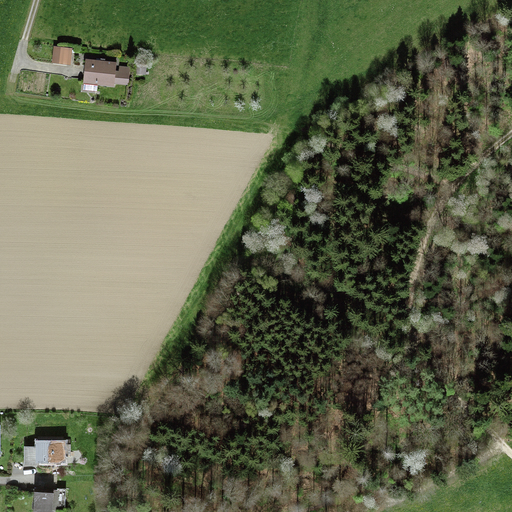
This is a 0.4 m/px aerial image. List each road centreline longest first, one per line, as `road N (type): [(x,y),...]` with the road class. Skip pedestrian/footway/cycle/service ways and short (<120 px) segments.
road 1 (track): [(511,132),(440,199),(409,275),(408,308),(416,347),(505,445)]
road 2 (track): [(440,199),(314,133)]
road 3 (track): [(505,445),(389,498)]
